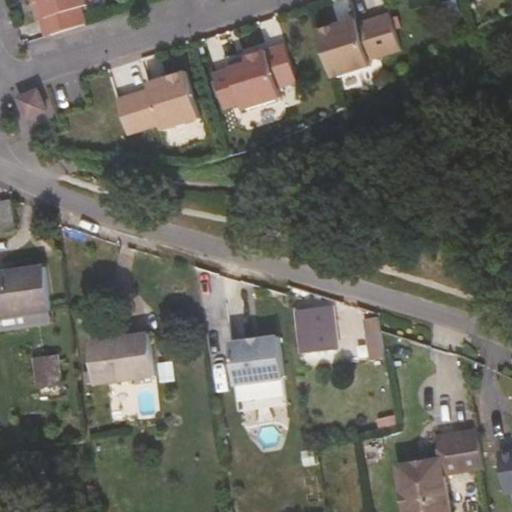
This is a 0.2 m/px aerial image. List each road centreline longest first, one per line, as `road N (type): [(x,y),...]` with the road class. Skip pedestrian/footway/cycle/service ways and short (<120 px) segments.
road 1 (residential): [(511,339),(69,201),(0,167)]
road 2 (residential): [(218,0),(10,72)]
